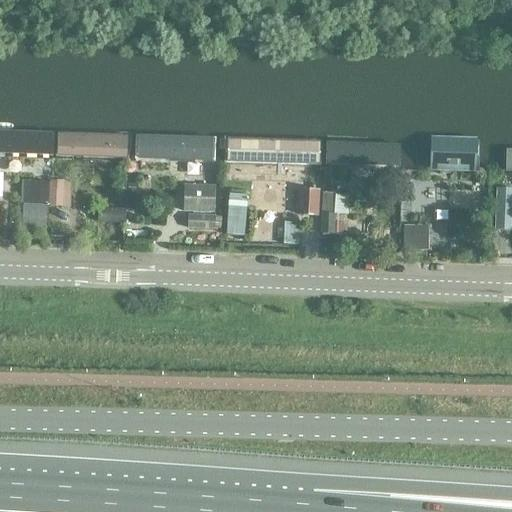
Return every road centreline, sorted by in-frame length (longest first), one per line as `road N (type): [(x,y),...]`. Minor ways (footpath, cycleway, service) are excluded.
road 1 (unclassified): [(0,272),(511,291)]
road 2 (unclassified): [(0,419),(511,433)]
road 3 (motorway): [(511,495),(308,482),(202,497)]
road 4 (motorway): [(202,497),(0,486)]
road 5 (motorway): [(335,511),(202,497)]
